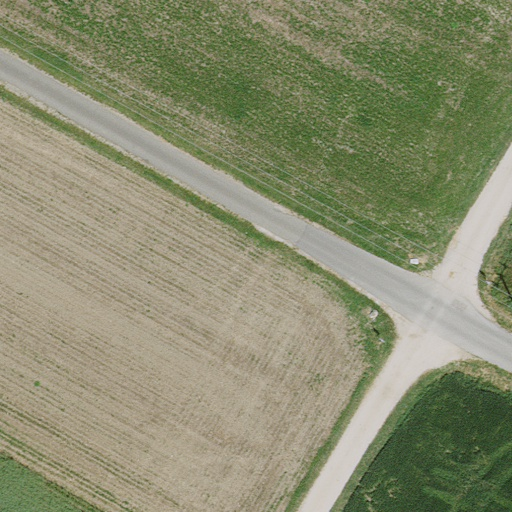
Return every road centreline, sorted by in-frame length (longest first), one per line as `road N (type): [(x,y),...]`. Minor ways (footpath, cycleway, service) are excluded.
road 1 (unclassified): [(511,352),(0,64)]
road 2 (track): [(316,511),(511,182)]
